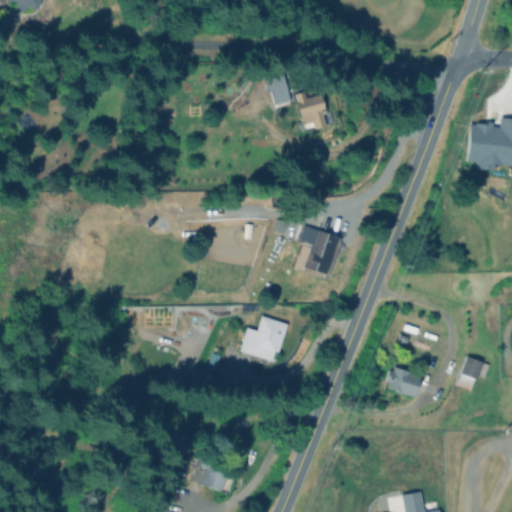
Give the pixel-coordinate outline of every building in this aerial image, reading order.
[(36,0),(34,8),(24,4),(22,9),(12,5),(14,1),(11,0),(36,0)] [(263,77),(270,106),(286,102),(280,73),(263,77)] [(298,123),(309,120),(311,127),(330,123),(327,110),(321,111),(317,97),(293,103),(298,123)] [(510,165),(511,147),(511,118),(496,117),(495,123),(465,121),(462,160),(472,160),(472,168),(489,169),(490,163),(510,165)] [(336,236),(301,224),(296,238),(308,243),(300,266),(323,274),(336,236)] [(159,303),(157,324),(137,322),(140,300),(159,303)] [(284,323),(259,315),(254,330),(244,327),(236,350),(272,361),(284,323)] [(486,361),(482,375),(475,373),(474,376),(472,376),(468,387),(454,382),(464,353),(486,361)] [(391,364),(418,373),(410,394),(384,385),(386,380),(382,378),(386,367),(390,368),(391,364)] [(235,462),(226,490),(188,477),(197,450),(235,462)]
